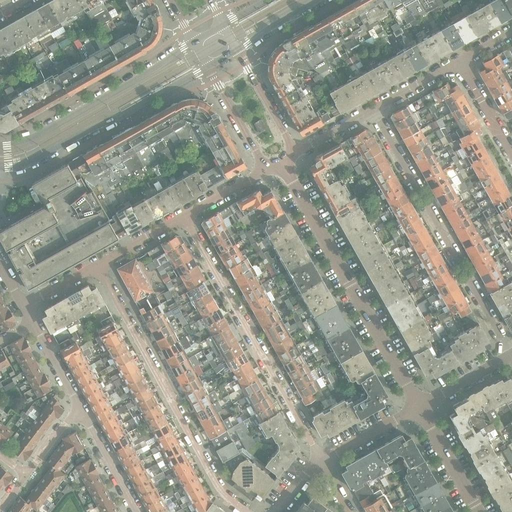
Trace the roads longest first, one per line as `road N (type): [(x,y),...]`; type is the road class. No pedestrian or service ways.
road 1 (residential): [(96,265),(218,489),(245,511)]
road 2 (residential): [(183,216),(320,462)]
road 3 (residential): [(418,407),(280,162)]
road 4 (residential): [(510,355),(372,110)]
road 5 (tertiary): [(0,167),(34,160),(207,67)]
road 6 (tertiary): [(193,42),(29,139),(0,145)]
road 7 (residential): [(477,511),(418,407)]
